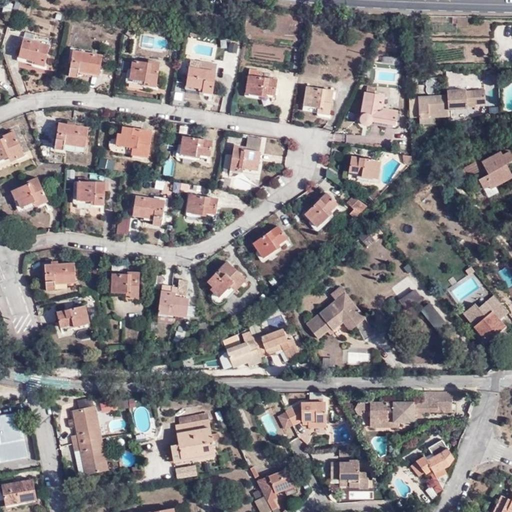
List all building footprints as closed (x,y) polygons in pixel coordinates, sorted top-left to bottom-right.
[(137,31),(133,27),(127,34),(133,38),(137,31)] [(25,33),(23,40),(34,43),(35,36),(25,33)] [(34,43),(23,40),(19,57),(35,61),(35,65),(44,67),(49,46),(34,43)] [(99,77),(101,58),(72,52),(68,76),(78,79),(79,73),(99,77)] [(149,61),(148,64),(132,62),(129,81),(146,84),(146,86),(156,88),(160,63),(149,61)] [(213,95),(217,73),(200,70),(201,63),(191,62),(187,86),(204,89),(204,93),(213,95)] [(200,70),(217,73),(218,66),(201,63),(200,70)] [(278,81),(261,79),(262,72),(250,71),(247,94),(264,97),(264,94),(276,96),(278,81)] [(216,89),(225,89),(226,74),(218,73),(216,89)] [(302,106),(320,109),(320,113),(328,115),(331,91),(305,87),(302,106)] [(477,102),(477,105),(486,104),(486,91),(467,91),(467,90),(448,91),(448,95),(419,96),(420,117),(448,117),(449,110),(449,107),(457,107),(459,110),(468,109),(468,107),(468,102),(477,102)] [(372,123),(373,121),(396,125),(399,112),(383,109),(385,96),(366,92),(361,119),(362,122),(363,123),(365,125),(367,125),(370,125),(372,123)] [(64,145),(85,148),(87,129),(58,125),(54,150),(63,151),(64,145)] [(148,157),(151,132),(123,127),(121,135),(118,134),(116,145),(135,148),(134,155),(148,157)] [(25,157),(14,132),(3,137),(4,140),(0,141),(0,161),(14,155),(17,161),(25,157)] [(210,157),(212,142),(183,138),(180,155),(195,157),(196,155),(210,157)] [(260,151),(245,148),(245,147),(234,145),(230,170),(240,171),(241,168),(258,171),(260,151)] [(507,167),(511,163),(511,157),(510,154),(504,158),(501,153),(483,163),(482,161),(464,170),(470,181),(476,177),(484,191),(490,188),(492,191),(497,189),(511,180),(511,176),(508,169),(507,167)] [(415,161),(414,156),(405,155),(407,163),(411,166),(415,161)] [(381,180),(383,162),(352,157),(349,173),(364,175),(363,178),(381,180)] [(76,180),(76,171),(68,171),(68,180),(76,180)] [(27,183),(28,186),(12,193),(16,202),(18,200),(22,208),(37,201),(39,205),(48,202),(38,179),(27,183)] [(91,203),(91,207),(105,207),(105,194),(108,193),(109,185),(89,184),(89,180),(80,179),(79,190),(75,190),(74,202),(78,202),(91,203)] [(490,188),(484,191),(490,200),(499,194),(497,189),(492,191),(490,188)] [(338,202),(328,193),(305,215),(317,226),(329,215),(327,212),(338,202)] [(203,215),(203,213),(215,214),(217,199),(189,195),(186,213),(203,215)] [(368,207),(354,196),(347,203),(354,210),(350,214),(355,219),(368,207)] [(161,226),(164,202),(136,198),(133,216),(153,220),(152,224),(161,226)] [(91,211),(91,207),(91,203),(78,202),(78,210),(91,211)] [(118,215),(117,233),(130,234),(131,216),(118,215)] [(287,239),(279,226),(254,244),(264,259),(278,249),(277,246),(287,239)] [(246,281),(227,263),(207,283),(213,288),(211,290),(220,299),(234,285),(239,289),(246,281)] [(55,293),(55,286),(76,285),(75,265),(46,267),(47,293),(55,293)] [(130,273),(130,275),(115,275),(114,293),(131,294),(131,298),(140,299),(141,274),(130,273)] [(174,292),(183,294),(185,278),(176,277),(174,292)] [(167,312),(184,315),(186,296),(168,294),(169,290),(160,289),(158,309),(167,311),(167,312)] [(337,302),(346,294),(343,290),(333,297),(337,302)] [(405,308),(420,299),(414,291),(400,301),(405,308)] [(367,319),(346,294),(337,302),(307,325),(319,340),(328,333),(332,330),(334,331),(344,323),(350,319),(357,327),(367,319)] [(494,311),(499,307),(493,299),(486,305),(489,309),(482,313),(485,317),(494,310),(494,311)] [(445,324),(430,304),(422,310),(437,330),(445,324)] [(506,315),(499,307),(494,311),(494,310),(485,317),(474,325),(487,341),(505,326),(500,319),(506,315)] [(91,325),(87,308),(58,315),(62,330),(75,327),(75,329),(91,325)] [(282,316),(268,319),(270,327),(284,325),(282,316)] [(352,331),(357,327),(350,319),(344,323),(352,331)] [(367,340),(375,336),(370,324),(361,329),(367,340)] [(255,335),(252,336),(254,339),(227,350),(234,368),(248,362),(254,360),(256,364),(263,362),(261,356),(259,352),(281,343),(283,348),(284,350),(287,349),(291,358),(299,355),(292,338),(288,340),(287,337),(284,330),(285,330),(283,328),(266,335),(261,336),(261,334),(260,333),(255,335)] [(2,335),(0,339),(0,345),(6,348),(10,339),(2,335)] [(259,352),(261,356),(283,348),(281,343),(259,352)] [(349,364),(372,363),(371,351),(348,352),(349,364)] [(453,413),(453,393),(424,393),(424,403),(371,404),(371,421),(395,421),(395,424),(400,424),(414,424),(414,418),(414,415),(423,416),(426,416),(426,413),(453,413)] [(285,411),(286,412),(293,425),(294,425),(303,420),(317,419),(317,421),(328,420),(327,402),(301,403),(285,411)] [(365,412),(365,404),(359,404),(356,411),(359,417),(362,417),(361,412),(365,412)] [(269,439),(285,431),(272,406),(256,414),(269,439)] [(74,437),(75,444),(104,438),(105,438),(98,407),(76,412),(81,436),(74,437)] [(178,428),(207,422),(205,411),(176,417),(178,428)] [(69,413),(74,437),(81,436),(76,412),(69,413)] [(292,425),(285,412),(278,416),(285,430),(292,425)] [(286,412),(285,412),(292,425),(293,425),(286,412)] [(0,462),(29,457),(21,413),(3,417),(3,424),(0,422),(0,462)] [(395,421),(371,421),(371,429),(400,429),(400,424),(395,424),(395,421)] [(213,453),(207,422),(178,428),(175,428),(178,445),(167,447),(170,462),(213,453)] [(104,438),(75,444),(77,453),(84,452),(89,475),(111,471),(105,438),(104,438)] [(445,490),(450,478),(445,470),(451,466),(455,460),(449,448),(444,441),(431,450),(435,456),(437,458),(430,462),(429,460),(427,458),(419,463),(420,464),(414,468),(422,479),(428,475),(430,477),(432,475),(439,487),(442,485),(445,490)] [(84,452),(77,453),(81,477),(89,475),(84,452)] [(363,461),(369,458),(365,452),(360,455),(363,461)] [(359,460),(350,460),(350,462),(340,462),(331,461),(331,482),(340,482),(349,482),(349,487),(360,487),(360,488),(369,488),(369,477),(367,477),(367,472),(359,471),(359,460)] [(196,465),(176,467),(177,477),(197,476),(196,465)] [(3,486),(35,480),(33,472),(3,478),(3,486)] [(285,472),(258,483),(272,511),(274,511),(278,510),(274,503),(279,501),(276,496),(285,492),(295,488),(291,479),(289,480),(285,472)] [(38,502),(35,480),(3,486),(6,502),(20,501),(20,505),(38,502)] [(252,491),(255,498),(263,495),(260,488),(252,491)] [(295,488),(285,492),(288,497),(298,493),(295,488)] [(511,511),(511,501),(511,503),(500,498),(494,511),(511,511)] [(313,511),(306,502),(297,510),(298,511),(313,511)]
